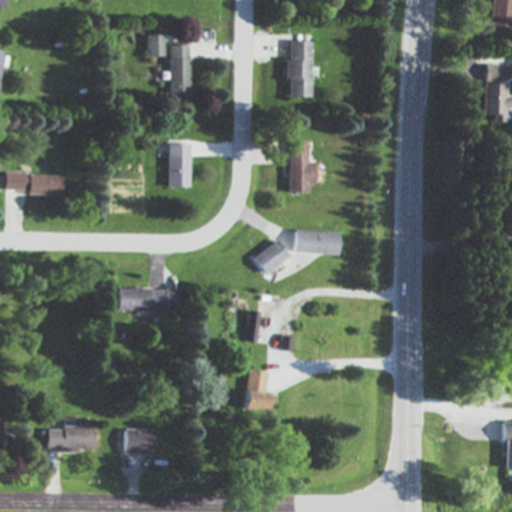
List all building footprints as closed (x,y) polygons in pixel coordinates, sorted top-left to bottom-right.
[(511,29),(511,21),(511,0),(489,0),(487,27),(511,29)] [(144,36),(144,58),(161,58),(160,36),(144,36)] [(308,98),(308,43),(286,42),(286,63),(282,63),(282,81),(286,81),(285,98),(308,98)] [(165,46),(166,98),(186,97),(185,46),(165,46)] [(483,83),(499,83),(499,65),(483,65),(483,83)] [(481,115),(491,116),(491,123),(503,124),(503,110),(510,110),(510,98),(503,98),(504,85),(481,85),(481,115)] [(284,194),(304,195),(305,186),(311,186),(311,164),(303,164),(304,143),(285,143),(284,194)] [(163,189),(185,189),(186,145),(164,145),(163,189)] [(57,195),(58,176),(1,175),(0,194),(57,195)] [(334,256),(335,234),(290,232),(289,254),(334,256)] [(248,259),(260,276),(284,259),(272,242),(248,259)] [(113,311),(175,312),(176,291),(113,290),(113,311)] [(239,342),(250,344),(255,314),(244,312),(239,342)] [(261,373),(242,371),(240,391),(260,393),(261,373)] [(237,410),(261,413),(262,395),(239,392),(237,410)] [(500,470),(511,469),(511,424),(497,425),(497,444),(500,445),(500,470)] [(89,453),(90,428),(58,427),(58,431),(42,431),(42,452),(89,453)] [(151,431),(121,431),(120,455),(150,456),(151,431)]
